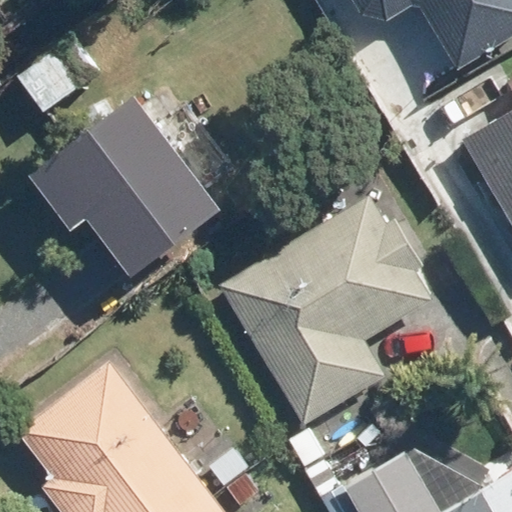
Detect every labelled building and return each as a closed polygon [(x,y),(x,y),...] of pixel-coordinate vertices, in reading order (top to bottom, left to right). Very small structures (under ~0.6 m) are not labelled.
[(101,9),(80,24),(93,42),(114,27),(101,9)] [(66,40),(12,79),(40,118),(94,77),(66,40)] [(468,139),(457,144),(511,236),(511,79),(506,83),(502,76),(450,107),(468,139)] [(127,99),(23,178),(65,235),(80,224),(125,281),(214,213),(127,99)] [(413,277),(421,273),(389,220),(380,226),(363,199),(216,288),(297,424),(381,375),(362,344),(430,304),(413,277)] [(49,482),(40,489),(57,511),(189,511),(208,498),(106,366),(15,437),(49,482)] [(307,430),(286,442),(326,511),(345,499),(307,430)] [(234,450),(207,472),(222,490),(242,474),(249,468),(234,450)] [(511,511),(511,474),(482,493),(414,450),(342,492),(353,511),(511,511)] [(242,474),(222,490),(236,506),(256,492),(242,474)] [(218,511),(208,498),(189,511),(218,511)]
